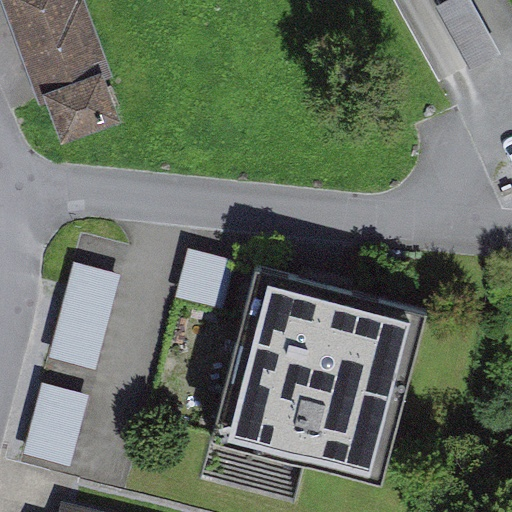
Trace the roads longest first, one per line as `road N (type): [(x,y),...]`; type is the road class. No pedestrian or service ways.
road 1 (residential): [(16,189),(467,234)]
road 2 (residential): [(0,340),(15,273),(16,189)]
